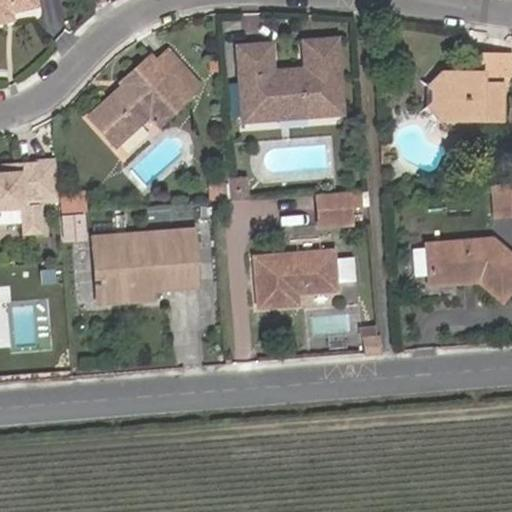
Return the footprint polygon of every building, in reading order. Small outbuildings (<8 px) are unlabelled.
[(4,17),(12,15),(35,9),(33,0),(0,0),(0,25),(6,24),(4,17)] [(13,23),(12,15),(4,17),(6,24),(13,23)] [(301,46),(302,63),(310,63),(311,67),(322,66),(322,63),(337,62),(336,44),(301,46)] [(310,63),(302,63),(303,71),(270,73),(268,49),(236,52),(242,126),(275,123),(275,119),(305,117),(305,121),(340,117),(337,62),(322,63),(322,66),(311,67),(310,63)] [(479,75),(441,75),(441,118),(498,120),(499,89),(509,89),(509,59),(479,59),(479,75)] [(183,102),(148,64),(120,86),(123,92),(116,98),(113,96),(87,121),(113,151),(149,123),(154,128),(183,102)] [(435,119),(441,118),(441,75),(437,75),(422,86),(422,107),(435,119)] [(57,204),(54,164),(19,167),(20,177),(0,178),(0,213),(23,212),(25,239),(41,238),(39,205),(57,204)] [(0,178),(20,177),(19,167),(3,167),(3,173),(0,172),(0,178)] [(249,178),(228,180),(228,184),(230,204),(236,203),(250,201),(249,178)] [(211,185),(212,206),(230,204),(228,184),(211,185)] [(498,212),(511,210),(511,185),(496,187),(498,212)] [(321,213),(348,211),(346,193),(320,195),(321,213)] [(348,211),(321,213),(321,228),(349,226),(348,211)] [(0,241),(25,239),(23,212),(0,213),(0,241)] [(93,239),(97,291),(129,288),(130,300),(153,299),(153,290),(194,287),(189,232),(93,239)] [(504,297),(511,285),(511,255),(491,241),(430,246),(432,286),(466,283),(466,280),(476,279),(504,297)] [(293,307),(293,295),(292,289),(300,289),(300,295),(333,292),(330,253),(251,259),(255,309),(293,307)] [(97,303),(130,300),(129,288),(97,291),(97,303)] [(363,355),(381,353),(380,337),(363,339),(363,355)]
